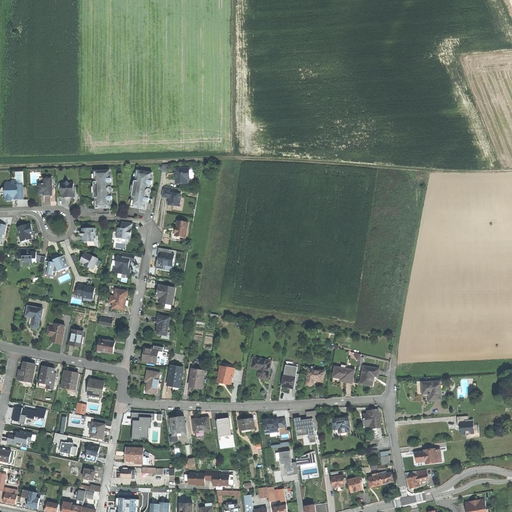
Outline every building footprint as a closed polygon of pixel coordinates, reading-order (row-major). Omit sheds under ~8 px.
[(190,168),(176,169),(176,173),(174,173),(174,176),(174,179),(176,179),(176,184),(190,184),(190,168)] [(111,205),(112,205),(112,192),(113,191),(113,190),(113,189),(112,188),(112,175),(110,175),(110,171),(104,171),(104,174),(97,174),(97,183),(95,183),(94,184),(94,187),(95,187),(95,195),(94,195),(94,198),(95,199),(98,199),(98,207),(105,207),(105,209),(111,209),(111,205)] [(146,209),(146,205),(148,206),(151,191),(153,176),(151,176),(152,172),(146,171),(145,173),(138,172),(137,180),(134,180),(134,181),(134,184),(133,192),(132,192),(132,195),(132,196),(134,197),(133,205),(140,206),(140,209),(146,209)] [(49,196),(52,196),(52,178),(43,178),(43,183),(43,185),(38,185),(38,192),(46,192),(46,196),(49,196)] [(69,199),(75,199),(75,193),(74,193),(74,185),(70,185),(68,182),(65,185),(63,185),(63,188),(60,190),(63,192),(63,193),(64,193),(64,195),(64,199),(69,199)] [(15,200),(23,200),(23,186),(12,186),(12,183),(5,183),(5,188),(4,188),(2,189),(1,191),(1,194),(6,194),(6,202),(9,202),(12,202),(12,199),(15,199),(15,200)] [(172,188),(164,187),(163,192),(162,197),(170,198),(169,205),(179,207),(181,195),(174,194),(174,193),(171,193),(172,188)] [(188,223),(178,221),(177,229),(176,236),(186,237),(188,223)] [(133,224),(122,223),(122,229),(118,229),(117,238),(122,239),(122,242),(129,243),(129,240),(129,236),(132,236),(133,224)] [(31,225),(18,228),(20,237),(22,237),(24,242),(32,239),(31,234),(32,234),(34,234),(31,225)] [(96,237),(96,228),(89,228),(82,229),(82,232),(80,233),(83,237),(83,242),(85,243),(94,243),(94,237),(96,237)] [(173,266),(175,254),(171,253),(172,250),(159,247),(157,256),(158,256),(158,259),(157,260),(156,267),(163,268),(164,264),(173,266)] [(25,249),(18,249),(18,260),(22,260),(22,265),(32,265),(31,260),(35,260),(35,256),(35,253),(31,253),(25,253),(25,249)] [(136,255),(124,253),(123,258),(118,257),(116,267),(119,268),(118,274),(130,276),(131,270),(129,268),(130,265),(130,262),(134,263),(136,255)] [(56,272),(58,271),(58,272),(69,267),(64,255),(57,259),(53,260),(54,262),(49,261),(47,274),(55,276),(56,272)] [(85,266),(93,270),(98,260),(90,255),(89,257),(86,255),(84,259),(83,258),(82,261),(81,263),(85,265),(85,266)] [(46,258),(35,256),(35,260),(35,262),(45,264),(46,258)] [(81,286),(79,286),(77,296),(84,297),(83,298),(94,300),(95,289),(86,288),(86,287),(81,286)] [(176,289),(159,286),(158,292),(158,297),(165,298),(164,304),(173,305),(176,289)] [(128,292),(116,290),(115,299),(111,298),(110,303),(114,304),(113,309),(125,311),(126,306),(125,306),(125,301),(127,301),(127,299),(128,292)] [(44,310),(28,307),(26,317),(30,318),(34,319),(32,325),(32,327),(33,329),(35,330),(37,329),(38,328),(39,327),(40,320),(42,320),(44,310)] [(170,318),(159,317),(158,320),(158,324),(159,324),(158,335),(167,336),(170,318)] [(101,319),(100,326),(111,328),(113,321),(101,319)] [(56,343),(62,344),(64,335),(66,326),(54,324),(54,327),(49,326),(47,336),(53,337),(52,342),(56,343)] [(75,347),(81,348),(82,344),(83,345),(85,338),(83,338),(84,332),(73,330),(70,346),(75,347)] [(115,343),(100,341),(98,349),(103,350),(103,353),(113,355),(114,350),(115,343)] [(143,362),(156,364),(156,363),(157,359),(158,352),(153,351),(154,349),(150,348),(149,350),(145,349),(144,355),(143,362)] [(264,380),(269,381),(272,362),(254,359),(253,368),(262,369),(261,379),(264,380)] [(18,380),(32,383),(35,365),(25,363),(24,369),(23,371),(23,375),(19,374),(18,380)] [(227,385),(231,386),(232,378),(233,379),(235,367),(222,365),(219,384),(220,384),(222,382),(224,385),(227,385)] [(286,365),(284,376),(296,377),(298,367),(286,365)] [(49,368),(43,367),(40,383),(48,385),(47,389),(54,391),(57,374),(54,374),(55,370),(49,368)] [(175,387),(180,388),(183,369),(172,367),(168,386),(175,387)] [(335,367),(334,378),(338,379),(341,379),(347,380),(346,383),(353,384),(355,371),(347,369),(341,368),(335,367)] [(366,385),(373,386),(374,376),(379,377),(380,370),(364,367),(361,384),(366,385)] [(206,371),(193,368),(190,388),(197,389),(203,390),(206,371)] [(318,381),(323,382),(325,372),(309,370),(307,383),(308,384),(308,385),(309,386),(311,386),(313,386),(314,384),(315,381),(318,381)] [(160,374),(148,372),(147,377),(146,382),(150,383),(150,385),(148,385),(147,393),(157,394),(160,374)] [(72,373),(69,373),(67,379),(64,378),(62,388),(76,390),(79,375),(72,373)] [(289,389),(294,390),(296,377),(284,376),(283,387),(285,387),(287,387),(288,386),(290,387),(289,389)] [(88,396),(102,399),(104,389),(105,383),(91,381),(88,396)] [(423,383),(422,383),(423,394),(428,394),(430,396),(430,401),(441,400),(440,382),(423,383)] [(86,406),(79,404),(77,412),(85,414),(86,406)] [(35,411),(15,407),(12,420),(19,421),(19,422),(24,424),(26,417),(34,419),(34,416),(44,419),(47,409),(36,407),(35,411)] [(318,429),(316,410),(306,412),(307,419),(301,419),(301,417),(295,418),(297,436),(309,434),(310,442),(317,442),(315,430),(318,429)] [(380,419),(378,410),(374,411),(374,413),(369,414),(364,415),(366,427),(371,426),(371,429),(382,427),(380,419)] [(133,413),(133,421),(139,421),(139,417),(151,418),(151,420),(154,420),(154,414),(133,413)] [(458,424),(460,424),(460,422),(468,422),(468,416),(457,417),(458,424)] [(132,439),(140,439),(140,438),(147,438),(148,434),(149,434),(150,427),(150,428),(150,426),(152,426),(152,422),(151,422),(151,420),(151,418),(139,417),(139,421),(133,421),(133,424),(132,439)] [(177,419),(172,419),(173,426),(175,436),(177,436),(188,434),(185,418),(177,419)] [(222,419),(218,420),(220,436),(231,435),(229,418),(222,419)] [(285,418),(277,419),(278,428),(286,427),(285,418)] [(348,432),(350,432),(348,422),(350,422),(349,418),(340,419),(334,420),(335,430),(339,430),(340,433),(348,432)] [(194,421),(196,433),(211,431),(209,419),(200,420),(194,421)] [(241,431),(255,429),(254,419),(245,420),(239,421),(241,431)] [(265,433),(279,431),(278,428),(277,419),(273,419),(270,419),(266,419),(263,419),(265,433)] [(474,433),(473,421),(468,422),(460,422),(460,424),(461,435),(474,433)] [(106,425),(93,424),(93,429),(90,429),(90,434),(93,435),(93,438),(104,440),(105,433),(106,425)] [(178,442),(177,436),(175,436),(173,426),(168,427),(171,443),(178,442)] [(8,444),(22,446),(23,444),(28,445),(28,441),(32,442),(33,435),(20,432),(19,435),(17,435),(16,437),(9,436),(9,440),(8,444)] [(56,447),(61,448),(62,441),(66,442),(68,436),(55,433),(53,442),(57,443),(56,447)] [(71,453),(73,446),(73,443),(69,442),(68,443),(66,442),(62,441),(61,448),(60,451),(71,453)] [(87,455),(98,457),(99,453),(100,448),(89,446),(87,455)] [(125,459),(125,464),(144,464),(144,458),(144,448),(128,448),(128,452),(125,452),(125,459)] [(1,450),(0,449),(0,461),(10,463),(12,452),(1,450)] [(426,461),(427,464),(443,462),(441,450),(435,451),(435,449),(425,451),(425,453),(416,454),(416,458),(417,462),(426,461)] [(292,462),(290,451),(280,452),(281,464),(286,463),(287,475),(298,474),(297,465),(296,462),(292,462)] [(296,458),(296,462),(297,465),(311,463),(310,456),(296,458)] [(382,458),(383,465),(386,465),(391,464),(390,456),(389,456),(382,458)] [(430,482),(427,469),(408,474),(411,489),(416,488),(421,487),(420,484),(430,482)] [(96,472),(86,470),(84,479),(94,481),(95,477),(96,472)] [(122,475),(122,480),(135,480),(136,471),(122,471),(122,475)] [(206,472),(206,475),(206,482),(214,482),(214,472),(206,472)] [(222,472),(214,472),(214,482),(214,486),(222,486),(230,486),(230,476),(222,476),(222,472)] [(380,473),(383,485),(388,484),(394,482),(391,473),(387,475),(386,472),(380,473)] [(378,486),(383,485),(380,473),(374,475),(375,477),(371,478),(373,488),(378,486)] [(206,475),(190,475),(190,476),(190,482),(190,486),(197,486),(206,486),(206,482),(206,475)] [(340,488),(346,487),(345,476),(339,477),(332,478),(333,488),(340,488)] [(358,492),(364,490),(361,478),(350,481),(353,493),(358,492)] [(269,502),(277,501),(275,490),(274,490),(274,487),(267,488),(268,498),(269,502)] [(260,499),(268,498),(267,488),(259,490),(260,499)] [(11,504),(17,505),(17,502),(18,496),(19,493),(14,492),(15,490),(6,489),(4,498),(6,499),(6,502),(6,503),(11,504)] [(80,501),(79,506),(84,507),(87,490),(81,489),(78,501),(80,501)] [(30,499),(31,491),(24,490),(23,497),(30,499)] [(223,502),(223,496),(241,495),(241,490),(219,490),(219,502),(223,502)] [(38,493),(31,491),(30,499),(28,507),(33,508),(39,509),(41,499),(37,498),(38,493)] [(87,498),(94,500),(95,493),(88,491),(87,498)] [(254,511),(254,510),(252,495),(244,496),(246,511),(254,511)] [(139,500),(116,498),(115,506),(118,506),(117,511),(135,511),(136,507),(138,507),(139,500)] [(477,502),(466,504),(467,511),(488,511),(487,500),(477,502)] [(47,511),(58,511),(60,505),(49,503),(47,511)] [(63,511),(71,511),(73,505),(73,504),(65,503),(63,511)] [(168,511),(169,503),(160,503),(160,504),(150,504),(149,511),(168,511)]
